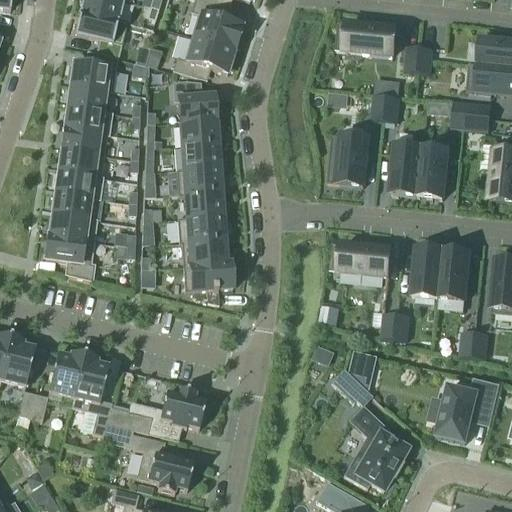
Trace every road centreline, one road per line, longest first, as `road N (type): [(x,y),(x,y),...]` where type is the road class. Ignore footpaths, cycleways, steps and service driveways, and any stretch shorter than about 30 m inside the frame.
road 1 (residential): [(254,372),(0,309)]
road 2 (residential): [(267,211),(511,236)]
road 3 (residential): [(267,211),(255,100),(286,0)]
road 4 (residential): [(511,23),(318,0)]
road 5 (residential): [(254,372),(271,266),(267,211)]
road 6 (residential): [(44,0),(0,146)]
road 7 (residential): [(229,511),(254,372)]
road 8 (residential): [(511,490),(443,472),(421,486),(413,511)]
